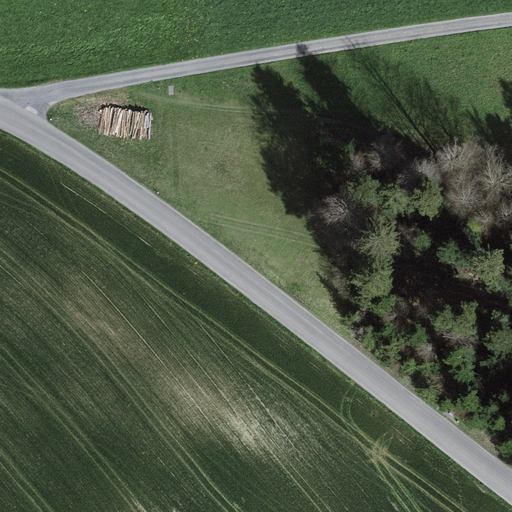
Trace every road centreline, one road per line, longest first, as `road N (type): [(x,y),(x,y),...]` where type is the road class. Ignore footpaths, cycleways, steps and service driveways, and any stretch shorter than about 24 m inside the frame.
road 1 (tertiary): [(0,112),(110,179),(511,484)]
road 2 (unclassified): [(511,19),(205,63),(0,108)]
